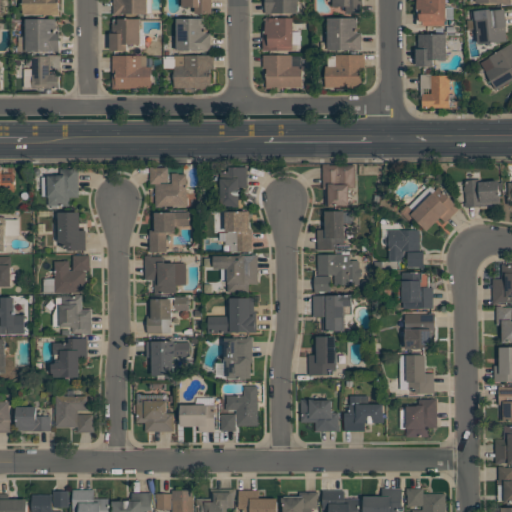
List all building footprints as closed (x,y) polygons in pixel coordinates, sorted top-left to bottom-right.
[(23,0),(23,15),(59,15),(59,0),(23,0)] [(148,0),(113,0),(113,15),(123,15),(123,13),(148,13),(148,0)] [(213,13),(213,0),(182,0),(182,7),(196,7),(196,13),(213,13)] [(299,0),(266,0),(266,14),(272,14),(272,13),(299,13),(299,0)] [(333,0),(333,6),(347,6),(347,12),(363,12),(363,0),(333,0)] [(446,0),(417,0),(417,25),(445,25),(445,21),(446,21),(446,0)] [(507,41),(506,26),(507,26),(505,9),(491,10),(491,9),(471,10),(472,20),(476,20),(479,43),(507,41)] [(357,50),(362,50),(362,32),(357,32),(357,17),(328,17),(328,49),(356,49),(357,50)] [(59,51),(59,32),(56,32),(56,18),(26,18),(26,51),(52,51),(59,51)] [(141,18),(118,18),(118,24),(112,24),(112,33),(111,33),(111,50),(128,50),(128,43),(141,43),(141,18)] [(207,51),(211,51),(211,33),(206,33),(206,18),(177,18),(177,50),(205,50),(207,51)] [(264,49),(292,50),(292,46),(293,46),(293,18),(266,18),(266,33),(264,33),(264,49)] [(416,66),(434,66),(434,59),(447,59),(447,34),(418,34),(418,48),(416,48),(416,66)] [(496,89),(511,80),(511,42),(489,56),(494,66),(486,71),(496,89)] [(292,55),(264,54),(264,68),(267,68),(267,88),(282,88),(282,87),(303,87),(303,66),(292,66),(292,55)] [(365,67),(365,54),(335,54),(335,66),(325,66),(325,87),(346,87),(346,88),(362,88),(362,67),(365,67)] [(61,55),(50,55),(32,55),(32,68),(24,68),(24,87),(59,88),(59,74),(49,74),(49,68),(61,68),(61,55)] [(113,55),(113,88),(152,88),(152,66),(147,66),(146,55),(113,55)] [(211,89),(211,69),(214,69),(214,55),(174,55),(174,58),(175,58),(175,66),(174,66),(174,87),(193,88),(193,89),(211,89)] [(449,75),(432,75),(432,74),(421,74),(421,93),(422,93),(422,107),(449,107),(449,75)] [(355,164),(330,165),(330,164),(323,164),(323,188),(325,188),(326,205),(329,205),(329,206),(335,206),(335,205),(349,205),(349,187),(356,187),(355,164)] [(188,205),(188,197),(187,197),(187,173),(172,173),(172,183),(168,183),(168,167),(150,167),(150,183),(156,183),(156,207),(164,207),(164,206),(188,205)] [(248,187),(248,167),(229,167),(229,171),(221,171),(221,206),(233,206),(233,207),(240,207),(240,187),(248,187)] [(79,197),(79,168),(67,169),(67,174),(48,175),(48,176),(42,177),(42,195),(48,195),(49,205),(52,205),(52,208),(57,208),(57,205),(70,205),(70,197),(79,197)] [(3,193),(3,206),(0,206),(0,170),(2,170),(2,173),(14,173),(14,193),(3,193)] [(464,191),(464,180),(481,179),(481,181),(499,180),(500,204),(485,205),(485,206),(466,207),(465,202),(466,202),(465,192),(464,191)] [(446,222),(460,207),(439,186),(435,190),(430,185),(409,206),(407,204),(400,212),(409,221),(410,220),(413,223),(416,219),(427,231),(440,217),(446,222)] [(317,229),(318,250),(336,249),(336,245),(345,245),(344,210),(325,210),(325,229),(317,229)] [(252,251),(237,251),(237,248),(230,248),(230,245),(225,245),(225,232),(229,232),(229,231),(225,231),(226,211),(249,211),(249,228),(252,228),(252,251)] [(59,212),(59,218),(55,218),(55,236),(59,236),(59,246),(67,246),(67,250),(86,250),(86,230),(80,230),(80,212),(59,212)] [(189,212),(152,212),(152,229),(150,229),(150,252),(167,252),(166,232),(176,232),(176,226),(190,226),(189,212)] [(5,251),(0,251),(0,216),(5,216),(5,219),(19,219),(19,234),(5,235),(5,251)] [(419,229),(388,230),(389,261),(407,261),(407,268),(424,268),(424,252),(420,252),(419,229)] [(249,292),(249,284),(258,284),(258,254),(252,254),(252,255),(245,255),(245,254),(239,254),(239,255),(214,255),(214,268),(228,268),(228,293),(249,292)] [(318,275),(334,275),(334,285),(359,284),(359,260),(349,260),(349,254),(318,254),(318,275)] [(85,293),(85,270),(90,270),(90,255),(73,255),(73,270),(69,270),(69,260),(63,260),(63,261),(55,261),(55,278),(43,278),(43,293),(85,293)] [(165,256),(166,263),(186,262),(186,284),(177,284),(177,293),(155,293),(155,280),(146,280),(145,255),(152,255),(152,256),(165,256)] [(0,256),(11,256),(11,286),(0,286),(0,256)] [(511,302),(499,302),(499,303),(493,303),(493,279),(502,278),(502,264),(511,264),(511,302)] [(433,287),(429,287),(429,273),(422,273),(422,272),(402,272),(402,283),(396,283),(396,302),(403,302),(403,308),(433,308),(433,287)] [(315,276),(331,276),(331,292),(315,292),(315,276)] [(92,334),(91,309),(82,309),(82,295),(76,295),(76,296),(60,296),(60,326),(72,326),(72,333),(85,333),(85,334),(92,334)] [(345,330),(345,314),(352,314),(352,295),(313,295),(314,317),(323,316),(323,331),(345,330)] [(25,335),(0,335),(0,296),(15,296),(15,314),(25,315),(25,335)] [(172,319),(172,309),(175,309),(175,310),(190,310),(189,296),(176,296),(176,297),(171,297),(171,298),(148,299),(148,304),(147,304),(147,333),(162,333),(162,319),(172,319)] [(257,332),(208,333),(208,316),(230,316),(230,297),(254,297),(254,315),(255,315),(255,318),(256,318),(257,332)] [(496,305),(503,305),(503,306),(511,306),(511,341),(509,341),(509,342),(502,342),(502,340),(501,340),(501,325),(496,325),(496,305)] [(406,349),(434,348),(434,336),(435,336),(435,332),(435,312),(429,312),(429,314),(405,314),(406,349)] [(227,378),(241,378),(241,379),(247,379),(247,378),(251,378),(251,362),(253,362),(253,336),(247,337),(225,338),(225,360),(227,360),(227,378)] [(309,375),(328,375),(328,370),(336,370),(336,336),(317,336),(317,354),(309,354),(309,375)] [(80,376),(62,377),(62,373),(52,373),(52,364),(53,364),(53,363),(55,363),(55,354),(53,354),(53,342),(69,342),(69,338),(87,338),(87,358),(80,358),(80,376)] [(174,375),(173,356),(190,356),(190,342),(175,342),(175,341),(146,341),(146,357),(152,357),(153,375),(174,375)] [(511,381),(494,381),(494,365),(500,365),(499,347),(511,346),(511,381)] [(400,355),(400,389),(416,389),(416,393),(434,393),(434,373),(426,373),(426,355),(400,355)] [(258,385),(245,386),(245,395),(227,395),(227,410),(237,410),(237,423),(237,426),(258,426),(258,385)] [(511,421),(500,421),(500,405),(499,405),(499,386),(503,386),(511,386),(511,421)] [(136,422),(137,393),(167,393),(167,412),(174,412),(174,425),(175,425),(175,432),(145,431),(145,422),(136,422)] [(56,427),(78,427),(78,432),(94,432),(94,426),(93,426),(93,414),(78,414),(78,410),(86,411),(86,396),(56,395),(56,427)] [(345,431),(365,431),(365,423),(385,422),(385,418),(384,418),(384,404),(369,404),(369,395),(350,395),(351,405),(349,405),(349,412),(345,412),(345,431)] [(437,427),(428,427),(428,436),(406,436),(406,432),(407,432),(407,428),(406,428),(406,424),(407,424),(407,405),(417,405),(417,404),(420,404),(420,399),(431,399),(431,398),(437,398),(437,427)] [(316,422),(316,431),(340,431),(340,424),(339,424),(339,412),(334,412),(334,411),(332,411),(332,400),(315,400),(315,399),(309,399),(309,400),(306,400),(306,399),(301,399),(301,422),(316,422)] [(12,432),(0,432),(0,400),(11,400),(11,414),(12,414),(12,420),(11,420),(11,426),(12,426),(12,432)] [(215,431),(204,431),(204,426),(181,426),(181,404),(215,404),(215,431)] [(37,406),(17,406),(17,430),(33,430),(33,431),(51,431),(51,416),(37,416),(37,406)] [(236,431),(236,413),(221,413),(221,431),(236,431)] [(495,439),(504,439),(504,425),(511,425),(511,464),(508,464),(508,463),(501,463),(501,464),(495,464),(495,439)] [(498,466),(505,466),(505,467),(511,467),(511,501),(511,503),(504,503),(504,485),(498,485),(498,466)] [(197,511),(228,511),(228,508),(229,508),(229,507),(232,507),(232,501),(234,501),(234,496),(235,496),(235,489),(211,488),(211,498),(196,498),(196,505),(197,505),(197,511)] [(402,488),(382,488),(382,496),(364,496),(364,511),(398,511),(403,511),(402,488)] [(446,511),(446,493),(423,493),(423,488),(406,488),(406,494),(407,494),(407,506),(422,505),(422,510),(412,510),(412,511),(446,511)] [(109,511),(109,498),(95,498),(94,489),(73,489),(73,511),(109,511)] [(194,511),(194,490),(172,490),(172,493),(156,493),(156,498),(157,498),(157,509),(172,509),(172,511),(194,511)] [(278,511),(278,498),(259,498),(259,490),(241,490),(239,490),(239,509),(243,509),(243,511),(278,511)] [(359,511),(359,498),(345,499),(345,490),(323,490),(323,509),(329,509),(329,511),(359,511)] [(54,491),(69,491),(69,507),(54,507),(54,491)] [(283,511),(312,511),(312,508),(317,508),(317,498),(319,498),(319,491),(305,491),(305,497),(282,497),(282,503),(283,503),(283,511)] [(152,511),(152,492),(133,492),(133,500),(112,500),(112,506),(114,506),(114,511),(152,511)] [(0,511),(0,494),(27,494),(27,511),(0,511)] [(32,511),(32,494),(52,494),(52,511),(63,511),(32,511)]
